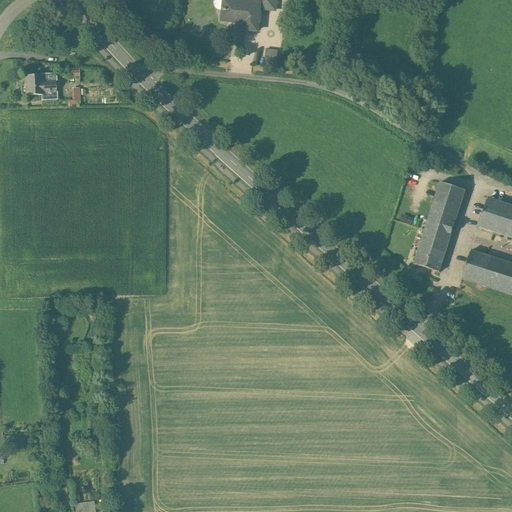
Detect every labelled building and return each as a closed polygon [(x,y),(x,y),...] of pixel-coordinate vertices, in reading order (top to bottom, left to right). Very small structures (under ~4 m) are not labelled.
[(257,0),(257,4),(260,4),(259,9),(275,11),(276,0),(257,0)] [(257,4),(224,1),(223,10),(222,10),(222,11),(223,11),(222,22),(244,24),(243,30),(257,32),(259,9),(260,4),(257,4)] [(278,52),(267,51),(266,60),(277,61),(278,52)] [(55,74),(40,75),(40,76),(25,77),(25,97),(41,96),(41,101),(57,100),(56,93),(55,93),(55,82),(56,82),(55,74)] [(79,89),(72,89),(73,101),(68,101),(68,108),(79,108),(79,89)] [(465,191),(440,183),(427,225),(452,233),(465,191)] [(511,206),(488,199),(478,228),(511,238),(511,206)] [(452,233),(427,225),(414,265),(439,273),(452,233)] [(511,264),(470,251),(461,280),(511,295),(511,264)] [(95,511),(94,501),(78,503),(79,511),(95,511)]
